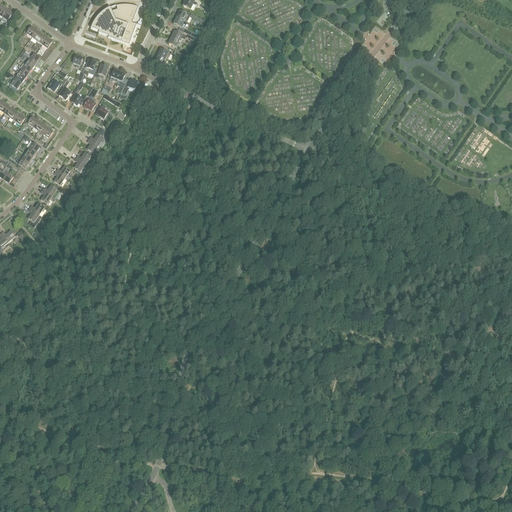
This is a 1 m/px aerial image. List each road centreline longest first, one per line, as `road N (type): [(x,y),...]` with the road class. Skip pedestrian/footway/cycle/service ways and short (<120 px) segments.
road 1 (tertiary): [(151,478),(190,346),(307,150)]
road 2 (residential): [(0,217),(75,122),(33,93),(69,44)]
road 3 (tertiary): [(307,150),(417,0)]
road 4 (residential): [(307,150),(192,98)]
